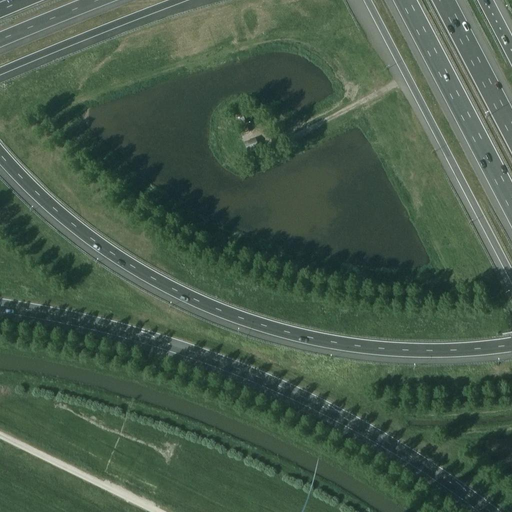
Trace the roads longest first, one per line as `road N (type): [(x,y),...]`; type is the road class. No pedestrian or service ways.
road 1 (motorway): [(0,155),(109,252),(245,320),(375,348),(511,344)]
road 2 (motorway): [(0,306),(130,333),(302,396),(488,511)]
road 3 (track): [(365,511),(273,460),(133,404),(0,377)]
road 4 (motorway): [(366,0),(511,277)]
road 5 (motorway): [(405,0),(511,202)]
road 6 (motorway): [(0,71),(180,0)]
road 7 (motorway): [(511,131),(442,0)]
